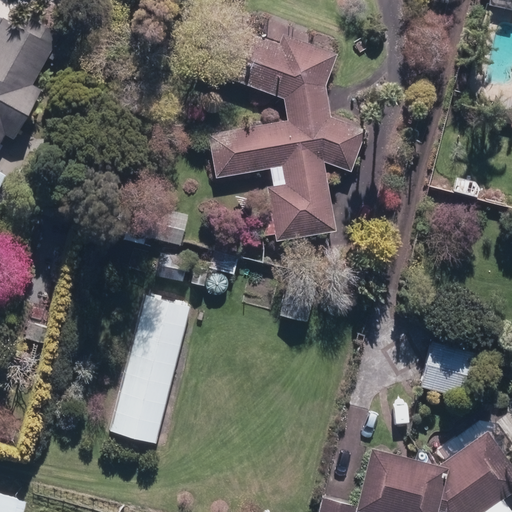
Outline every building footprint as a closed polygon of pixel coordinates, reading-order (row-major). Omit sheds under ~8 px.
[(0,139),(2,136),(13,143),(43,90),(33,84),(39,74),(22,64),(37,37),(4,18),(0,24),(0,139)] [(286,119),(207,135),(215,179),(267,170),(280,242),(334,233),(323,167),(356,161),(352,139),(384,134),(375,80),(324,88),(337,52),(288,34),(285,43),(230,23),(212,73),(286,100),(286,119)] [(130,203),(123,241),(145,245),(146,239),(183,245),(188,213),(130,203)] [(196,255),(158,253),(157,285),(206,287),(206,273),(235,275),(236,255),(209,254),(209,268),(195,267),(196,255)] [(286,283),(279,315),(309,322),(316,290),(286,283)] [(145,294),(109,432),(155,444),(191,306),(145,294)] [(478,349),(429,337),(418,385),(467,396),(478,349)] [(21,511),(26,498),(0,491),(0,511),(21,511)]
